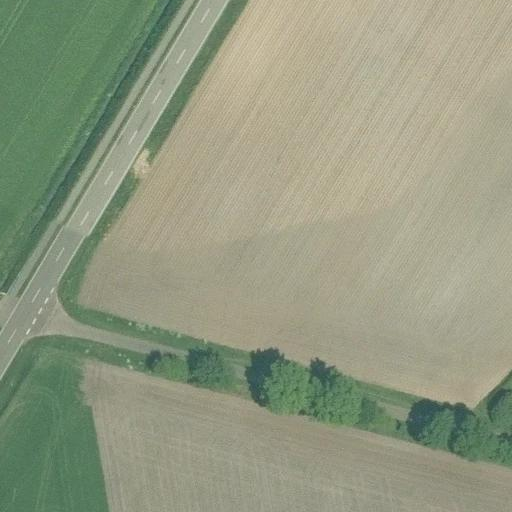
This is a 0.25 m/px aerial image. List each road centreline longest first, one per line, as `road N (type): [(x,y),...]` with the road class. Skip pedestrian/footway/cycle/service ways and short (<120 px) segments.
road 1 (unclassified): [(27,315),(511,446)]
road 2 (tertiary): [(27,315),(214,0)]
